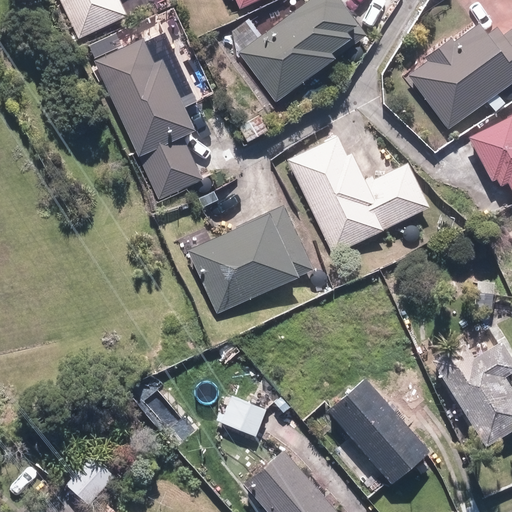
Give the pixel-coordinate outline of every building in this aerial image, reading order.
[(57,0),(77,40),(128,16),(120,0),(57,0)] [(309,0),(261,36),(249,21),(226,38),(238,53),(276,105),(337,60),(332,54),(348,43),(352,48),(367,37),(339,0),(309,0)] [(231,0),(238,15),(272,0),(231,0)] [(453,39),(450,35),(421,54),(424,59),(401,74),(410,87),(414,84),(444,129),(487,100),(495,112),(511,99),(511,30),(504,36),(497,26),(487,33),(481,23),(463,34),(462,33),(453,39)] [(95,63),(135,159),(130,161),(152,215),(197,196),(193,186),(204,181),(185,134),(195,130),(185,106),(196,102),(167,33),(157,38),(95,63)] [(511,111),(465,134),(490,184),(497,181),(500,187),(506,184),(511,195),(511,111)] [(261,112),(238,122),(248,144),(271,133),(261,112)] [(369,182),(346,133),(288,160),(333,256),(432,209),(410,162),(369,182)] [(307,286),(324,279),(291,202),(187,246),(216,313),(303,276),(307,286)] [(462,309),(493,310),(493,281),(463,281),(462,309)] [(511,359),(497,336),(494,337),(485,322),(462,337),(464,340),(432,360),(487,448),(511,432),(511,385),(505,374),(511,369),(511,359)] [(364,377),(326,411),(392,486),(430,453),(364,377)] [(402,381),(387,396),(414,424),(423,415),(429,409),(402,381)] [(222,423),(258,437),(264,423),(269,410),(233,395),(222,423)] [(337,511),(285,451),(246,484),(269,511),(337,511)] [(68,484),(90,504),(114,477),(92,457),(68,484)] [(47,511),(38,502),(27,511),(47,511)]
